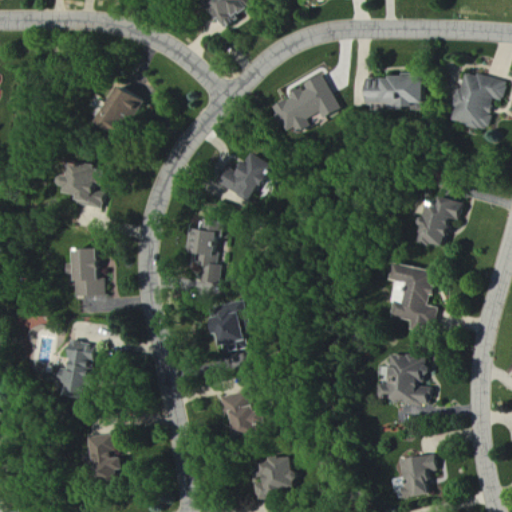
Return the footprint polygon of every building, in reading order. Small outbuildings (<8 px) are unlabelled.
[(230,27),(245,27),(244,13),(257,13),(256,0),(234,0),(222,0),(223,19),(230,19),(230,27)] [(511,88),(511,82),(470,72),(458,120),(494,130),(501,101),(508,102),(511,88)] [(282,108),(294,134),(304,129),(307,134),(321,127),(317,120),(330,114),(333,120),(350,112),(333,76),(313,85),(314,89),(299,96),(301,100),(282,108)] [(434,105),(434,78),(375,78),(374,104),(398,105),(397,110),(426,110),(426,105),(434,105)] [(152,100),(128,88),(109,126),(133,138),(152,100)] [(281,168),(259,154),(236,189),(259,203),(281,168)] [(111,207),(114,171),(105,170),(105,165),(79,163),(76,195),(88,196),(87,204),(111,207)] [(470,207),(450,196),(446,206),(440,204),(424,235),(448,247),(462,220),(463,221),(470,207)] [(228,223),(211,220),(208,234),(197,232),(193,254),(204,255),(203,263),(216,265),(213,277),(224,279),(226,265),(221,265),(228,223)] [(112,297),(112,280),(108,280),(107,250),(83,251),(85,298),(112,297)] [(449,275),(415,268),(408,305),(399,303),(396,319),(415,323),(414,330),(437,335),(443,309),(435,307),(440,287),(446,288),(449,275)] [(247,344),(255,342),(245,304),(219,310),(229,355),(248,351),(247,344)] [(78,372),(74,372),(72,396),(100,399),(106,346),(81,343),(78,372)] [(395,356),(393,386),(385,385),(384,401),(408,402),(408,405),(434,407),(435,388),(429,388),(431,358),(395,356)] [(272,412),(262,413),(259,394),(230,398),(232,416),(241,415),(243,435),(275,430),(272,412)] [(0,446),(15,415),(0,408),(0,446)] [(137,475),(135,459),(128,459),(126,438),(105,440),(108,477),(137,475)] [(408,499),(436,496),(434,475),(442,474),(440,457),(405,460),(407,485),(408,499)] [(276,496),(304,489),(296,461),(268,468),(276,496)]
